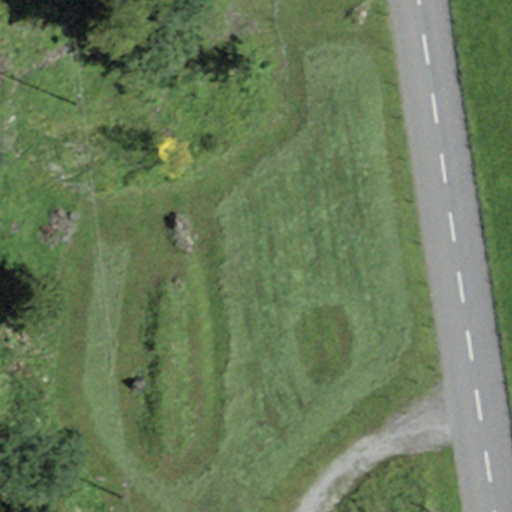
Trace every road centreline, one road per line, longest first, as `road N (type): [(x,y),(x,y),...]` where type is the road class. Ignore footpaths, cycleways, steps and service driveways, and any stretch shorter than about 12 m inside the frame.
road 1 (tertiary): [(497,511),(422,0)]
road 2 (unknown): [(477,372),(335,439),(285,482),(280,511)]
